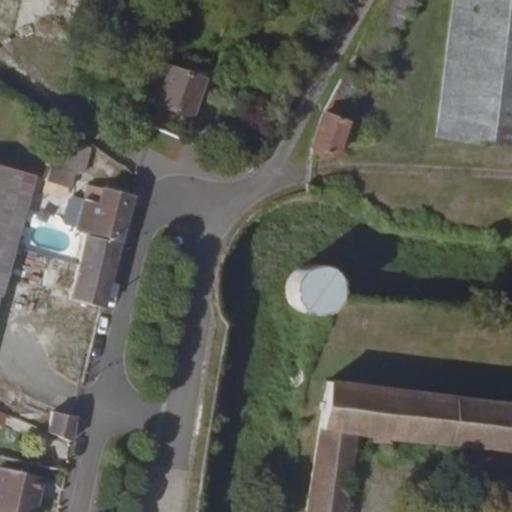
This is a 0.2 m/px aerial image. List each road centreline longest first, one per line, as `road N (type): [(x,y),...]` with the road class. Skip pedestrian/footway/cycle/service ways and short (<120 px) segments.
road 1 (residential): [(210,210),(158,200),(102,410)]
road 2 (residential): [(210,210),(249,189),(277,160),(364,0)]
road 3 (residential): [(174,424),(210,210)]
